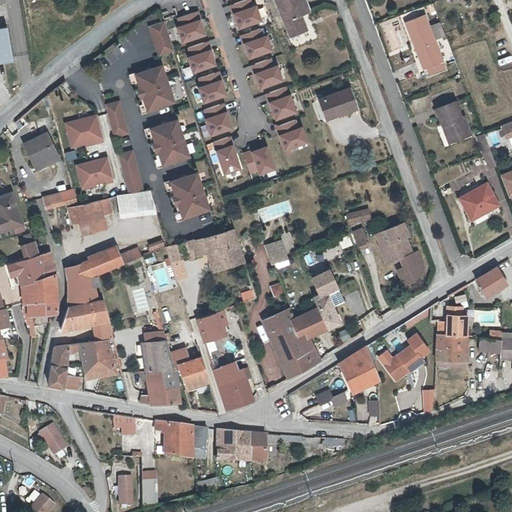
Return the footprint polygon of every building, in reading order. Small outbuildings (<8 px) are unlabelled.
[(249,0),(247,0),(234,5),(237,14),(234,15),(239,29),(261,21),(256,7),(252,8),(249,0)] [(308,11),(303,0),(276,0),(291,35),(306,29),(301,14),(308,11)] [(193,13),(178,19),(181,27),(178,28),(183,43),(205,35),(200,21),(196,21),(193,13)] [(419,43),(429,69),(444,64),(426,17),(408,24),(416,45),(419,43)] [(174,52),(163,22),(148,27),(159,57),(174,52)] [(441,22),(432,26),(436,36),(445,32),(441,22)] [(0,62),(12,60),(6,26),(0,26),(0,62)] [(260,29),(244,34),(248,44),(244,45),(249,59),(271,51),(266,36),(263,37),(260,29)] [(203,43),(188,49),(191,58),(188,59),(193,73),(215,65),(209,49),(206,51),(203,43)] [(419,43),(416,45),(426,71),(429,69),(419,43)] [(260,89),(282,81),(277,66),(273,68),(270,59),(255,65),(258,73),(254,74),(260,89)] [(160,67),(134,76),(139,89),(136,91),(139,99),(142,98),(146,112),(172,103),(160,67)] [(139,89),(134,76),(133,74),(128,76),(131,85),(133,84),(136,91),(139,89)] [(214,74),(199,80),(201,87),(198,88),(203,103),(225,95),(220,81),(216,82),(214,74)] [(357,107),(349,87),(319,98),(326,118),(357,107)] [(285,88),(270,94),(273,102),(269,103),(275,117),(281,119),(296,113),(290,95),(288,97),(285,88)] [(418,113),(432,108),(428,95),(414,100),(418,113)] [(142,98),(139,99),(141,106),(139,107),(141,115),(147,113),(146,112),(142,98)] [(446,122),(453,140),(471,133),(464,114),(461,116),(455,99),(436,106),(442,123),(446,122)] [(120,101),(106,105),(115,136),(128,132),(120,101)] [(222,113),(219,106),(202,112),(205,120),(204,120),(210,138),(232,130),(226,112),(222,113)] [(97,114),(65,123),(71,147),(95,140),(95,142),(103,140),(97,114)] [(511,119),(502,124),(507,136),(511,133),(511,119)] [(176,121),(150,130),(154,144),(152,145),(154,153),(157,152),(162,166),(188,157),(176,121)] [(284,125),(280,126),(283,135),(280,136),(285,151),(308,143),(301,128),(298,129),(295,121),(284,125)] [(446,122),(442,123),(449,141),(453,140),(446,122)] [(154,144),(150,130),(149,129),(143,130),(146,139),(149,138),(152,145),(154,144)] [(60,157),(46,130),(24,141),(37,168),(60,157)] [(490,147),(486,135),(477,138),(482,150),(490,147)] [(231,146),(229,140),(214,146),(224,175),(240,169),(232,146),(231,146)] [(266,147),(252,152),(253,156),(244,159),(249,174),(258,171),(259,174),(274,169),(266,147)] [(490,147),(482,150),(488,166),(497,163),(490,147)] [(74,150),(65,153),(67,161),(76,158),(74,150)] [(157,152),(154,153),(157,160),(154,161),(157,169),(162,167),(162,166),(157,152)] [(131,153),(117,156),(128,196),(142,194),(131,153)] [(114,182),(108,158),(76,167),(82,188),(106,182),(106,184),(114,182)] [(511,169),(501,174),(509,196),(511,194),(511,169)] [(196,173),(170,183),(174,196),(172,197),(174,206),(178,205),(182,218),(208,209),(196,173)] [(169,181),(164,183),(166,191),(169,190),(172,197),(174,196),(170,183),(169,181)] [(498,204),(486,182),(461,196),(473,218),(498,204)] [(73,200),(70,189),(41,198),(44,207),(73,200)] [(128,196),(116,198),(119,216),(156,210),(151,192),(142,194),(128,196)] [(0,232),(22,226),(12,194),(0,198),(0,232)] [(95,201),(75,207),(83,233),(104,226),(95,201)] [(178,205),(174,206),(177,213),(174,214),(177,222),(183,220),(182,218),(178,205)] [(362,218),(361,211),(348,214),(349,222),(362,218)] [(405,221),(388,229),(393,241),(408,235),(411,234),(405,221)] [(364,227),(370,241),(376,238),(371,224),(364,227)] [(370,241),(364,227),(355,230),(361,244),(370,241)] [(188,241),(192,254),(206,250),(212,270),(243,260),(232,229),(205,238),(188,241)] [(286,251),(295,249),(291,232),(282,234),(286,251)] [(393,241),(382,246),(389,262),(403,256),(407,266),(400,269),(406,284),(424,277),(426,266),(419,249),(415,251),(408,235),(393,241)] [(341,241),(344,250),(353,247),(350,237),(341,241)] [(288,258),(281,239),(266,245),(273,264),(288,258)] [(38,254),(34,240),(20,244),(23,254),(27,253),(28,256),(13,261),(14,261),(6,263),(9,274),(16,272),(18,283),(44,274),(38,254)] [(148,244),(150,250),(164,246),(162,240),(148,244)] [(188,241),(180,243),(185,257),(192,254),(188,241)] [(177,243),(167,245),(172,262),(181,259),(177,243)] [(94,275),(119,264),(113,246),(86,256),(87,259),(70,266),(65,281),(69,307),(95,299),(91,286),(96,284),(94,275)] [(136,246),(120,254),(125,263),(141,256),(136,246)] [(38,254),(44,274),(55,271),(48,251),(38,254)] [(505,280),(496,264),(476,277),(485,292),(505,280)] [(314,297),(317,303),(330,297),(327,292),(338,287),(330,270),(313,277),(321,294),(314,297)] [(23,303),(55,299),(55,271),(44,274),(18,283),(23,303)] [(16,272),(9,274),(13,284),(18,283),(16,272)] [(280,282),(269,286),(273,297),(284,293),(280,282)] [(344,301),(338,287),(327,292),(330,297),(333,305),(344,301)] [(240,293),(243,301),(255,296),(252,289),(240,293)] [(304,346),(300,333),(325,321),(317,303),(314,297),(311,291),(305,293),(297,297),(304,314),(293,319),(288,307),(262,319),(289,378),(299,372),(290,353),(304,346)] [(325,321),(328,327),(334,324),(341,321),(333,305),(330,297),(317,303),(325,321)] [(95,299),(69,307),(64,308),(63,311),(59,329),(62,329),(68,327),(90,323),(106,320),(100,298),(95,299)] [(30,337),(29,343),(35,342),(34,322),(53,313),(54,308),(55,299),(23,303),(21,304),(25,320),(26,326),(28,325),(30,337)] [(438,333),(466,334),(467,315),(462,315),(463,305),(448,305),(447,319),(438,319),(438,333)] [(223,309),(218,311),(223,326),(228,324),(223,309)] [(366,327),(380,320),(375,310),(360,317),(366,327)] [(223,326),(218,311),(214,312),(198,319),(204,340),(225,332),(223,326)] [(111,338),(106,320),(90,323),(94,340),(106,339),(111,338)] [(144,355),(147,371),(157,371),(176,371),(170,352),(163,329),(143,332),(145,342),(144,342),(146,355),(144,355)] [(339,332),(343,341),(349,338),(345,329),(339,332)] [(500,338),(502,338),(502,335),(502,331),(491,329),(490,337),(500,338)] [(385,363),(394,376),(409,365),(411,369),(425,359),(421,355),(430,348),(418,331),(409,337),(412,342),(385,363)] [(466,334),(438,333),(437,358),(466,359),(466,334)] [(502,339),(502,348),(502,353),(511,353),(511,335),(502,335),(502,338),(502,339)] [(502,339),(502,338),(500,338),(490,337),(479,336),(479,345),(502,348),(502,339)] [(87,341),(88,342),(88,349),(89,373),(87,378),(117,383),(106,339),(94,340),(87,341)] [(213,340),(205,342),(208,352),(216,350),(213,340)] [(77,344),(53,346),(48,384),(64,387),(78,389),(82,376),(68,374),(70,369),(71,366),(74,353),(81,353),(82,351),(88,349),(88,342),(77,344)] [(346,377),(373,364),(366,344),(338,362),(346,377)] [(290,353),(299,372),(311,365),(304,346),(290,353)] [(170,352),(176,371),(179,370),(185,387),(208,380),(201,355),(189,358),(186,347),(170,352)] [(244,379),(241,368),(237,369),(235,361),(213,368),(226,409),(249,401),(251,399),(244,379)] [(373,364),(346,377),(352,390),(378,377),(373,364)] [(248,365),(241,368),(244,379),(251,376),(248,365)] [(409,365),(394,376),(397,379),(411,369),(409,365)] [(148,379),(149,382),(159,380),(157,371),(147,371),(148,379)] [(157,371),(159,380),(161,392),(150,393),(152,403),(181,402),(176,371),(157,371)] [(161,392),(159,380),(149,382),(150,393),(161,392)] [(328,389),(316,395),(320,403),(331,397),(335,404),(346,399),(342,391),(332,396),(328,389)] [(422,412),(433,412),(433,389),(422,389),(422,412)] [(152,403),(150,393),(141,394),(139,401),(152,403)] [(37,416),(36,402),(26,400),(27,415),(37,416)] [(379,400),(367,400),(368,413),(380,413),(379,400)] [(347,410),(349,420),(355,419),(353,409),(347,410)] [(112,433),(135,433),(135,417),(112,417),(112,433)] [(193,441),(193,425),(156,420),(155,428),(161,429),(161,432),(164,432),(164,455),(193,458),(193,441)] [(67,446),(52,423),(40,431),(54,454),(67,446)] [(207,447),(207,427),(193,425),(193,441),(193,458),(196,458),(209,457),(209,449),(207,447)] [(225,429),(215,428),(215,448),(225,448),(225,429)] [(250,431),(225,429),(225,448),(215,448),(215,459),(250,460),(250,431)] [(250,431),(250,460),(265,460),(266,440),(279,441),(280,438),(301,439),(301,435),(250,431)] [(321,438),(321,455),(343,455),(343,438),(321,438)] [(154,471),(140,471),(142,507),(155,507),(154,471)] [(119,502),(131,502),(130,473),(118,473),(119,502)] [(199,481),(199,494),(216,490),(216,477),(199,481)] [(42,494),(27,511),(47,511),(54,504),(42,494)]
